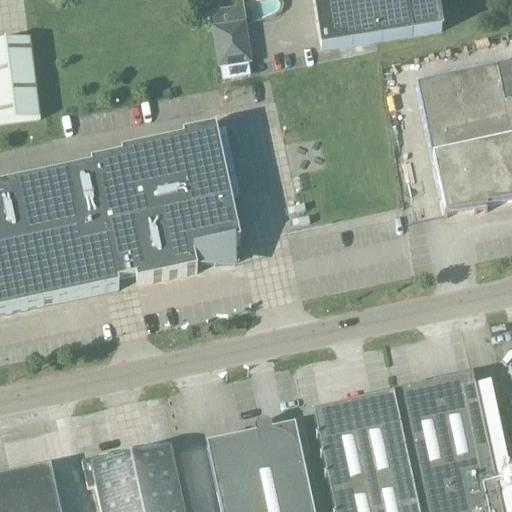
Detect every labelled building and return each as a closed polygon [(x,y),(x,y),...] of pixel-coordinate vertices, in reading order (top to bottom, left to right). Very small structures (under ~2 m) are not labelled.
[(312,0),(321,53),(412,39),(442,34),(436,0),(312,0)] [(245,35),(244,32),(247,31),(247,30),(246,26),(242,1),(240,1),(235,8),(235,10),(211,14),(215,36),(220,70),(249,65),(249,61),(247,62),(246,50),(247,50),(246,46),(245,47),(243,35),(245,35)] [(0,128),(40,124),(40,123),(39,123),(29,44),(30,44),(30,43),(22,44),(22,45),(0,47),(0,128)] [(511,65),(496,69),(505,107),(511,141),(511,65)] [(511,141),(505,107),(496,69),(415,87),(444,220),(447,220),(446,215),(453,214),(452,213),(467,211),(467,212),(473,211),(473,215),(476,215),(476,214),(476,212),(483,211),(484,214),(487,214),(486,209),(492,208),(491,207),(506,204),(506,205),(511,203),(511,205),(511,141)] [(137,289),(197,276),(195,268),(233,267),(233,248),(239,247),(215,133),(182,140),(183,144),(120,157),(121,161),(90,168),(91,172),(0,191),(0,318),(119,293),(116,280),(134,276),(137,289)] [(391,397),(392,401),(413,495),(493,478),(475,393),(475,392),(472,380),(391,397)] [(416,511),(511,511),(511,497),(489,390),(475,393),(493,478),(413,495),(416,511)] [(416,511),(413,495),(392,401),(313,418),(333,511),(416,511)] [(257,427),(254,432),(255,437),(206,448),(220,511),(312,511),(295,429),(271,434),(270,428),(265,425),(257,427)] [(181,511),(169,453),(114,465),(113,458),(81,465),(87,492),(95,490),(99,511),(181,511)] [(0,511),(59,511),(50,471),(0,482),(0,511)]
